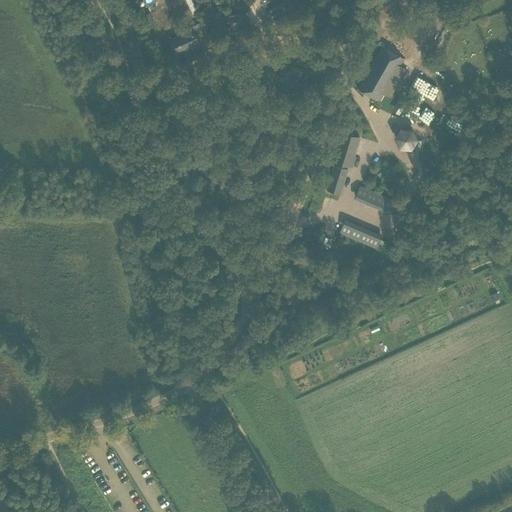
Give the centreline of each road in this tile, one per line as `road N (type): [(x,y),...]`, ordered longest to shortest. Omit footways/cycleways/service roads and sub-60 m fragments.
road 1 (unclassified): [(0,451),(136,409),(201,373),(233,334),(296,214),(348,52)]
road 2 (track): [(253,300),(181,204),(134,95)]
road 3 (unclassified): [(134,95),(270,37),(295,34),(348,52)]
road 4 (track): [(266,511),(187,384)]
